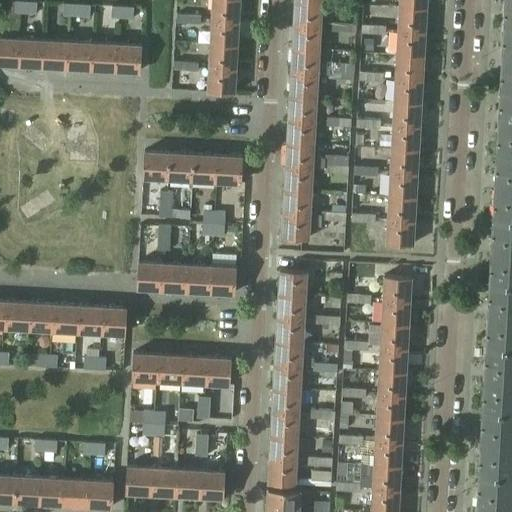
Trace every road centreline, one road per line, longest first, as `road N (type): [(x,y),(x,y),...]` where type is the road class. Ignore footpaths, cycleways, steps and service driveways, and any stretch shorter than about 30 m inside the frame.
road 1 (residential): [(437,511),(466,0)]
road 2 (residential): [(276,0),(250,511)]
